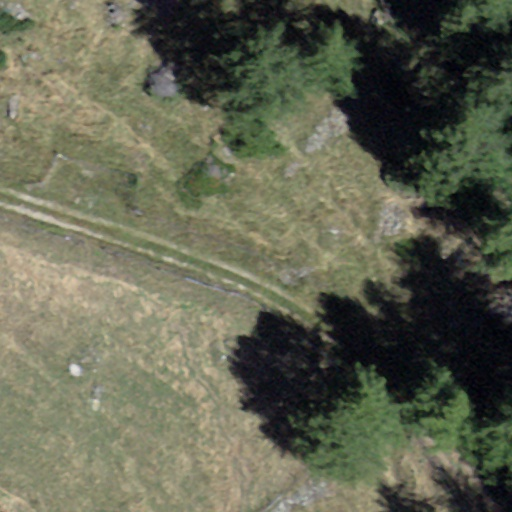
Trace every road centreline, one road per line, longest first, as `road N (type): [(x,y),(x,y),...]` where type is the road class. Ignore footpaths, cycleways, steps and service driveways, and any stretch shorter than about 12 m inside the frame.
road 1 (track): [(489,511),(346,330),(0,190)]
road 2 (track): [(283,299),(257,456),(222,511)]
